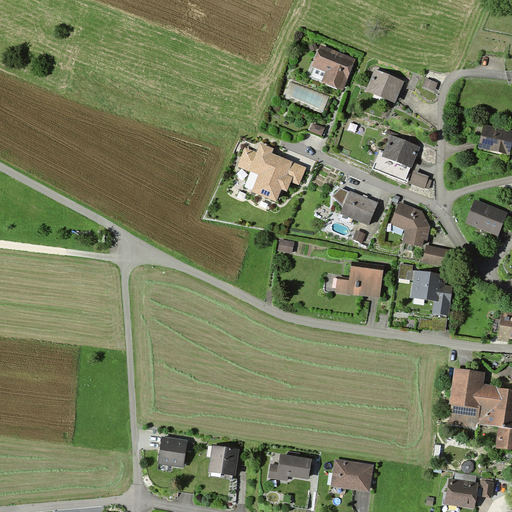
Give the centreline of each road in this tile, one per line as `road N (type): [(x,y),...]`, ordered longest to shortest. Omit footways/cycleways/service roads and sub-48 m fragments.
road 1 (residential): [(457,343),(287,317),(137,245),(124,263),(137,499)]
road 2 (residential): [(511,76),(457,74),(444,86),(440,212)]
road 3 (residential): [(440,212),(261,134)]
road 4 (track): [(0,247),(113,256),(137,245)]
road 5 (residential): [(137,499),(15,509)]
